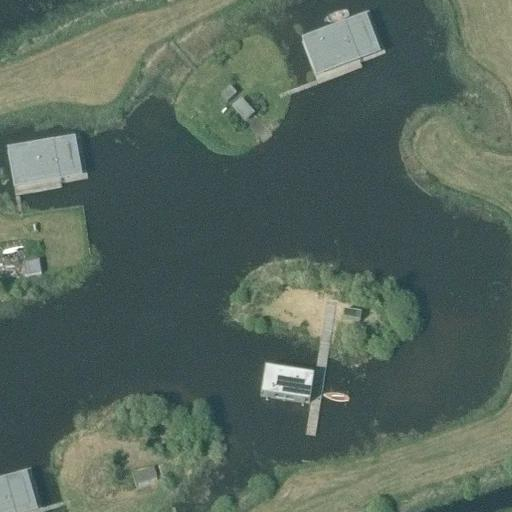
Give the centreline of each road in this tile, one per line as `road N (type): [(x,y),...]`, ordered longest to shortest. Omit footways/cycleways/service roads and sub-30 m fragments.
road 1 (track): [(208,0),(0,87)]
road 2 (track): [(511,438),(324,511)]
